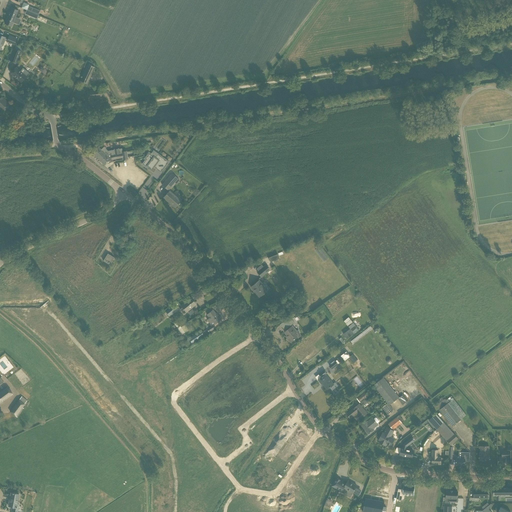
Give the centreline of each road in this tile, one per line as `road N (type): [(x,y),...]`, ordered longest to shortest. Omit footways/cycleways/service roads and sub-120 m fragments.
road 1 (unclassified): [(259,336),(163,225),(124,193)]
road 2 (residential): [(259,336),(175,393),(173,403),(221,465)]
road 3 (residential): [(221,465),(242,490),(275,494),(320,429)]
road 4 (unclassified): [(0,264),(98,215),(124,193)]
